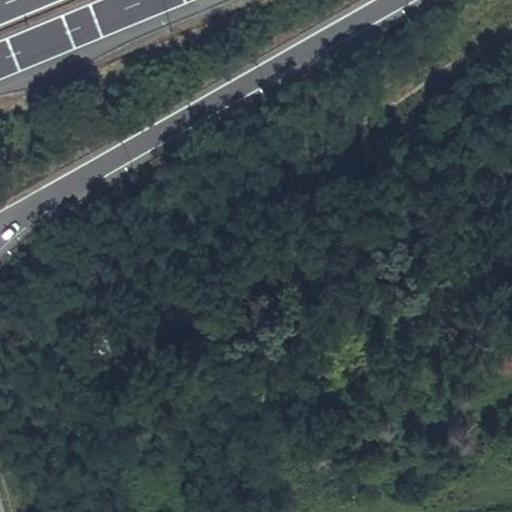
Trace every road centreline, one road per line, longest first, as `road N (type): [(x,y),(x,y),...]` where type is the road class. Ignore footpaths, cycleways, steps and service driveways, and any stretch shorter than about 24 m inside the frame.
road 1 (motorway): [(0,224),(390,0)]
road 2 (track): [(246,374),(284,487),(324,510),(511,485)]
road 3 (motorway): [(0,53),(132,0)]
